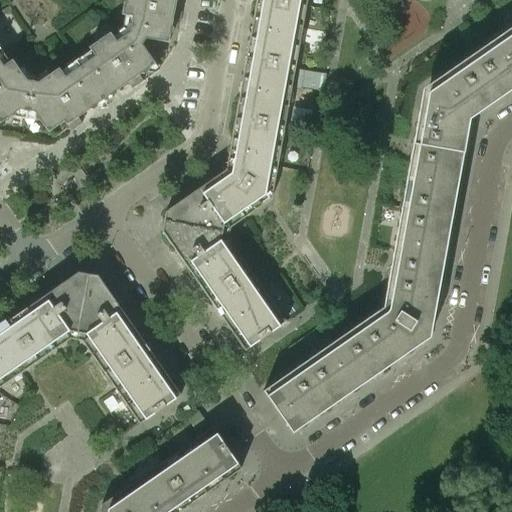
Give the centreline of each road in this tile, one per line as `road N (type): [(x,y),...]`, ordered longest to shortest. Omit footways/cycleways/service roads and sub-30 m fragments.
road 1 (residential): [(283,471),(455,354),(500,136),(511,128)]
road 2 (residential): [(283,471),(103,212)]
road 3 (residential): [(103,212),(206,132),(229,0)]
